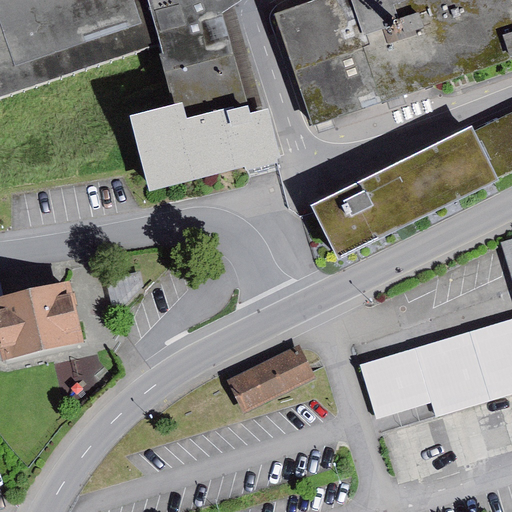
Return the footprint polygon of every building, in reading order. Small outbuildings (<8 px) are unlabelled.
[(0,0),(0,110),(161,55),(183,118),(189,141),(255,124),(221,21),(252,0),(0,0)] [(511,0),(330,0),(272,20),(310,132),(511,56),(511,120),(304,219),(333,274),(511,186),(511,0)] [(189,141),(183,118),(133,131),(152,203),(279,170),(266,121),(255,124),(189,141)] [(511,245),(500,249),(511,290),(511,245)] [(66,289),(0,303),(0,366),(79,349),(66,289)] [(511,328),(359,373),(379,441),(511,402),(511,328)] [(296,346),(225,380),(241,414),(312,379),(296,346)]
